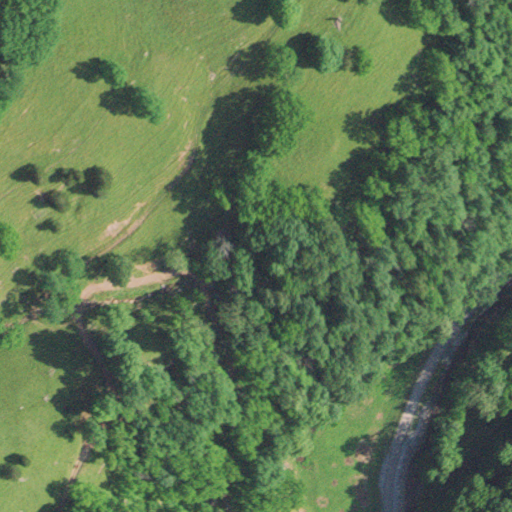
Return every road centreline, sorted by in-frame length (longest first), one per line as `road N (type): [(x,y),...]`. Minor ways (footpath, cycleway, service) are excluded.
road 1 (track): [(62,511),(105,390),(80,330),(81,305),(136,281),(183,276),(200,282),(228,367),(210,436),(228,511)]
road 2 (residential): [(391,511),(391,465),(416,389),(511,259)]
